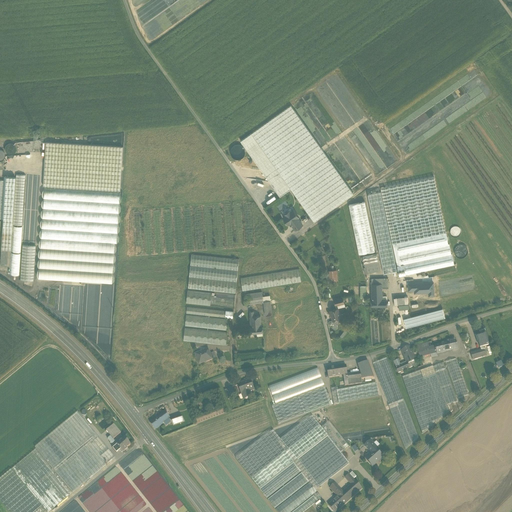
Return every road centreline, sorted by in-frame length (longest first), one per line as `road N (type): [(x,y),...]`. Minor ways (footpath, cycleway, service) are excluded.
road 1 (secondary): [(207,511),(87,361),(0,287)]
road 2 (tertiary): [(355,511),(511,371)]
road 3 (track): [(0,383),(39,349),(54,346),(138,443)]
road 4 (track): [(333,72),(221,152)]
